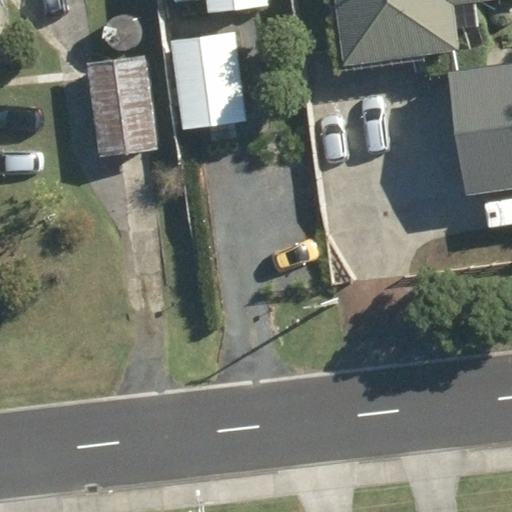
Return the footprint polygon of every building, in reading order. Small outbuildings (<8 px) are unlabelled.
[(0,0),(0,79),(19,78),(12,0),(0,0)] [(282,5),(281,0),(185,0),(186,0),(187,0),(220,0),(222,13),(282,5)] [(483,47),(476,3),(492,0),(358,0),(369,65),(483,47)] [(245,31),(182,39),(194,130),(258,121),(245,31)] [(158,57),(99,65),(112,157),(171,149),(158,57)] [(511,66),(471,73),(491,194),(511,190),(511,66)]
